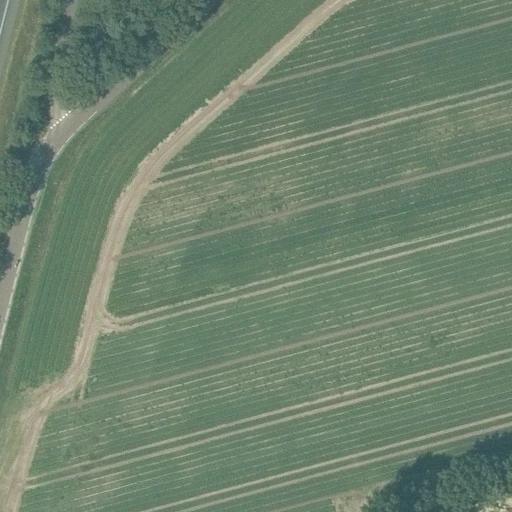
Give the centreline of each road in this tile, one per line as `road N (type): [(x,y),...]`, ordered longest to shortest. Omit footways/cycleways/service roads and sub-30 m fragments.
road 1 (unclassified): [(34,149),(200,0)]
road 2 (unclassified): [(34,149),(70,0)]
road 3 (unclassified): [(0,292),(34,149)]
